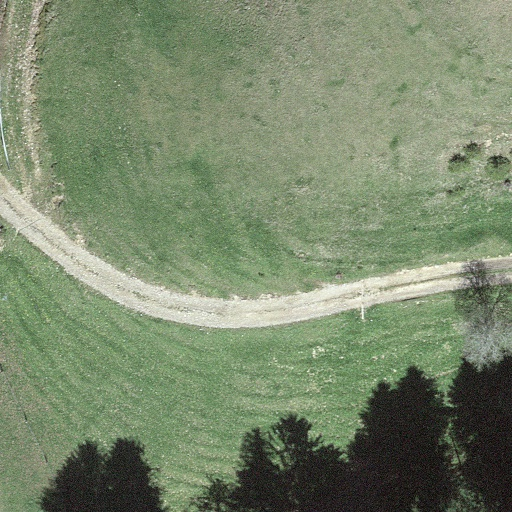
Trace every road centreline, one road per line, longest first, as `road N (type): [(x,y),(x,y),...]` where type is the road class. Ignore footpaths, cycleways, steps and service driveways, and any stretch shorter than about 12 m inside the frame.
road 1 (track): [(0,193),(96,277),(157,303),(268,311),(412,283),(511,274)]
road 2 (track): [(41,235),(17,145),(16,82),(29,0)]
